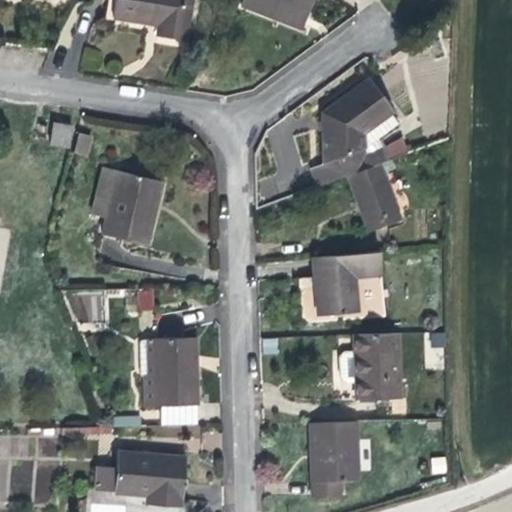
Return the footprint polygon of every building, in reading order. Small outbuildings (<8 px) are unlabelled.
[(107,0),(104,21),(127,25),(144,28),(143,38),(182,44),(189,0),(107,0)] [(302,31),(312,0),(240,0),(238,8),(302,31)] [(338,171),(370,159),(388,152),(382,137),(398,130),(396,121),(395,122),(373,73),(325,102),(323,159),(331,174),(338,171)] [(44,128),(43,137),(63,139),(64,131),(44,128)] [(89,156),(92,135),(77,133),(74,154),(89,156)] [(42,147),(62,149),(63,139),(43,137),(42,147)] [(331,174),(323,159),(311,165),(293,173),(298,186),(331,174)] [(360,225),(391,211),(370,159),(338,171),(353,206),(360,225)] [(165,184),(101,169),(90,212),(107,217),(101,236),(149,248),(165,184)] [(377,267),(375,246),(307,255),(312,293),(315,313),(354,306),(350,273),(377,267)] [(138,310),(154,309),(153,287),(137,288),(138,310)] [(106,321),(104,289),(70,291),(72,323),(106,321)] [(425,369),(444,368),(443,332),(423,333),(425,369)] [(401,349),(389,349),(388,333),(348,334),(350,370),(351,392),(352,401),(391,399),(390,380),(402,380),(405,375),(405,353),(401,349)] [(199,408),(198,341),(148,340),(149,378),(143,378),(143,411),(157,410),(199,408)] [(157,429),(200,425),(199,408),(157,410),(157,429)] [(139,426),(139,415),(114,416),(114,427),(139,426)] [(356,479),(354,420),(303,422),(306,470),(307,498),(338,497),(337,479),(356,479)] [(98,438),(98,427),(62,428),(63,439),(98,438)] [(0,501),(56,502),(56,434),(0,433),(0,501)] [(181,461),(115,456),(114,472),(112,493),(112,498),(144,500),(143,509),(178,511),(179,492),(181,461)] [(432,475),(447,473),(445,456),(430,457),(432,475)] [(114,472),(94,471),(93,492),(112,493),(114,472)]
